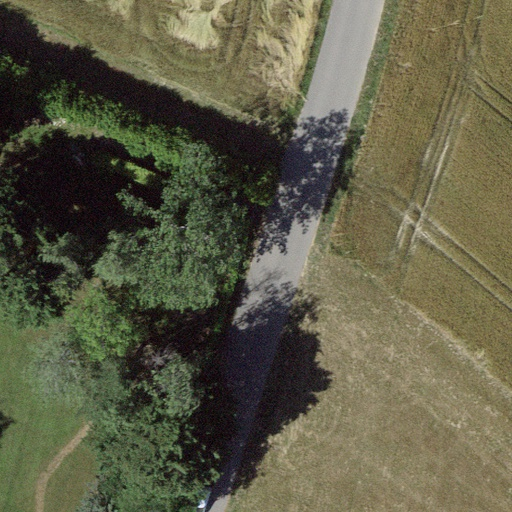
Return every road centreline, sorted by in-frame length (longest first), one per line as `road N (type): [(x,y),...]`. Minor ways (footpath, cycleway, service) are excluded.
road 1 (residential): [(202,511),(311,172)]
road 2 (unclassified): [(311,172),(361,0)]
